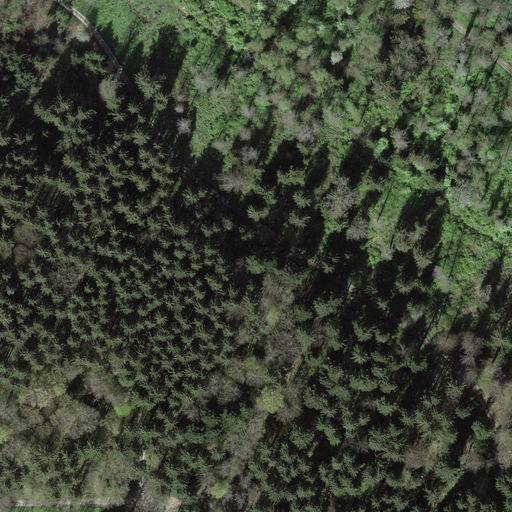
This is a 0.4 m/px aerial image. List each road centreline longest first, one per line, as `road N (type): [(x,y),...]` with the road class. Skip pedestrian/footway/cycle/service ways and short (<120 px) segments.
road 1 (track): [(57,0),(100,40),(181,161),(218,196),(461,366),(506,456)]
road 2 (track): [(511,453),(360,487),(266,496),(0,498)]
road 3 (track): [(152,511),(139,418),(121,380),(0,251)]
